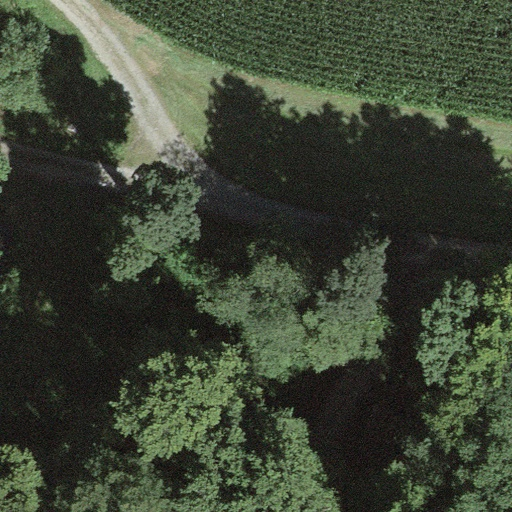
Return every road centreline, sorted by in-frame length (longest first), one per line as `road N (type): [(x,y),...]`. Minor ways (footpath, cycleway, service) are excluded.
road 1 (track): [(68,0),(96,27),(188,170),(234,203),(432,256),(318,451),(301,511)]
road 2 (track): [(188,170),(126,177),(0,140)]
